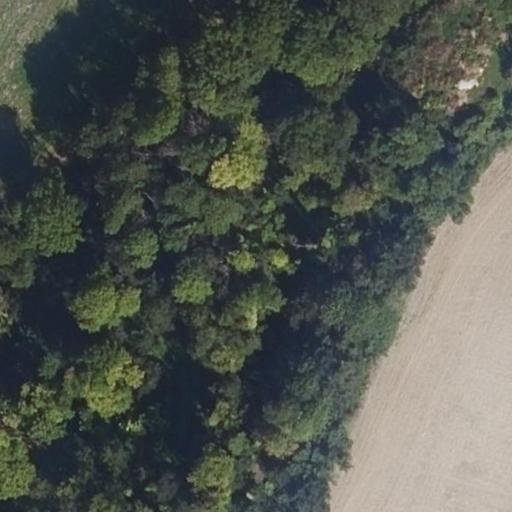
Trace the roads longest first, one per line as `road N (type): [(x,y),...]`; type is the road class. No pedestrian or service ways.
road 1 (track): [(0,240),(284,0)]
road 2 (track): [(429,165),(465,104),(511,63)]
